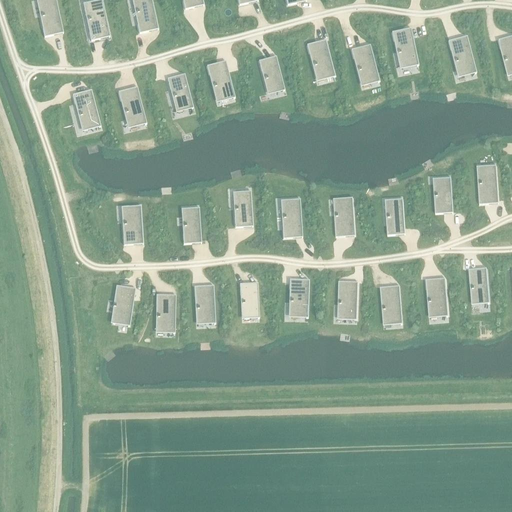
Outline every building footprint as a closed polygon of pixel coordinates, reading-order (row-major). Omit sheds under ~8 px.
[(56,0),(39,4),(41,16),(42,18),(44,29),(42,29),(44,38),(53,36),(56,35),(56,32),(61,31),(63,31),(56,0)] [(151,0),(134,0),(136,12),(136,14),(137,14),(139,25),(137,25),(139,34),(148,32),(151,31),(150,29),(156,27),(156,28),(157,27),(151,0)] [(202,0),(184,0),(185,1),(183,1),(185,10),(194,8),(197,7),(196,5),(202,3),(202,4),(203,3),(202,0)] [(102,4),(85,8),(88,19),(88,22),(89,22),(91,32),(89,33),(91,42),(100,40),(100,39),(103,39),(102,36),(108,35),(109,35),(102,4)] [(401,31),(392,33),(393,42),(395,42),(398,52),(397,52),(398,55),(401,67),(418,63),(411,32),(410,32),(410,33),(404,34),(404,31),(401,32),(401,31)] [(507,39),(498,41),(500,50),(502,50),(505,60),(504,60),(505,63),(508,74),(511,73),(511,40),(511,41),(510,38),(507,39)] [(457,40),(448,42),(450,51),(452,51),(455,61),(454,61),(455,64),(458,75),(475,71),(467,40),(466,40),(466,41),(461,42),(460,39),(457,40)] [(316,44),(307,46),(309,55),(311,54),(314,65),(313,65),(314,67),(317,79),(334,74),(326,44),(319,46),(319,43),(316,44)] [(360,48),(351,51),(353,60),(355,59),(358,70),(358,72),(359,72),(362,84),(378,79),(371,49),(369,49),(370,49),(364,51),(363,48),(360,49),(360,48)] [(266,60),(258,62),(261,72),(262,75),(264,74),(265,78),(264,78),(265,81),(268,92),(284,88),(277,60),(276,61),(270,62),(269,60),(266,60)] [(216,65),(206,67),(209,76),(211,75),(213,86),(214,88),(217,100),(234,96),(226,65),(225,65),(225,66),(219,67),(219,64),(216,65)] [(175,78),(167,80),(170,90),(171,92),(172,92),(173,96),(174,99),(177,110),(192,106),(185,78),(184,78),(184,79),(178,80),(178,77),(175,78)] [(127,91),(118,93),(120,102),(122,101),(125,112),(125,114),(126,114),(129,126),(146,122),(138,91),(137,91),(137,92),(131,93),(130,90),(127,91)] [(77,104),(79,115),(80,117),(83,129),(100,124),(92,94),(91,94),(85,96),(84,93),(82,94),(81,93),(72,96),(75,105),(77,104)] [(496,170),(479,171),(480,183),(479,183),(479,186),(480,186),(480,197),(478,197),(479,206),(489,205),(491,205),(491,202),(497,202),(498,202),(496,170)] [(451,183),(435,184),(436,195),(435,195),(436,198),(436,202),(435,202),(435,205),(434,205),(435,215),(443,215),(443,214),(446,214),(446,211),(452,211),(453,211),(451,183)] [(234,218),(235,229),(243,228),(246,228),(246,225),(251,224),(252,225),(253,225),(251,196),(235,197),(236,209),(235,209),(235,211),(236,211),(236,215),(234,216),(235,218),(234,218)] [(353,203),(336,204),(336,216),(336,218),(337,229),(335,229),(336,239),(345,238),(345,237),(348,237),(348,234),(354,234),(355,234),(353,203)] [(300,204),(283,205),(283,217),(283,220),(284,220),(284,230),(282,231),(283,240),(292,239),(295,238),(295,236),(301,235),(301,236),(302,235),(300,204)] [(403,204),(387,205),(388,217),(388,219),(388,223),(387,224),(387,226),(386,226),(387,237),(395,236),(398,236),(398,233),(404,232),(404,233),(405,233),(403,204)] [(141,211),(123,212),(124,224),(124,226),(125,237),(123,237),(123,246),(133,246),(133,245),(136,245),(136,242),(142,242),(143,242),(141,211)] [(199,213),(183,214),(184,225),(184,228),(184,232),(183,232),(183,235),(183,245),(191,245),(191,244),(194,244),(194,241),(200,241),(201,241),(199,213)] [(472,291),(473,302),(489,301),(487,273),(486,273),(480,273),(479,271),(477,271),(477,270),(469,271),(469,282),(470,282),(470,284),(472,284),(472,288),(472,291)] [(435,280),(426,281),(426,290),(428,290),(429,301),(429,304),(430,316),(448,314),(445,283),(444,283),(438,283),(438,281),(435,281),(435,280)] [(299,281),(289,281),(289,290),(291,290),(291,301),(290,301),(290,303),(291,303),(290,315),(308,316),(309,284),(302,284),(302,281),(299,281)] [(348,283),(338,283),(338,292),(340,292),(340,303),(340,306),(339,317),(357,318),(358,286),(357,286),(357,287),(351,286),(351,284),(348,284),(348,283)] [(247,285),(239,285),(240,296),(240,298),(242,298),(242,302),(242,305),(243,317),(259,316),(258,287),(256,287),(251,288),(250,285),(247,285)] [(115,296),(117,296),(115,307),(114,310),(115,310),(113,321),(130,324),(135,293),(128,292),(128,289),(125,289),(125,288),(116,287),(115,296)] [(203,287),(194,288),(194,297),(196,297),(197,308),(197,310),(198,322),(215,321),(214,290),(206,290),(206,288),(203,288),(203,287)] [(390,288),(380,289),(381,298),(383,298),(384,309),(383,309),(384,311),(385,323),(402,322),(400,290),(399,290),(399,291),(393,291),(392,288),(390,289),(390,288)] [(157,319),(158,319),(157,331),(175,331),(176,299),(174,299),(174,300),(168,300),(168,297),(166,297),(166,296),(156,296),(156,305),(158,305),(158,316),(157,316),(157,319)]
